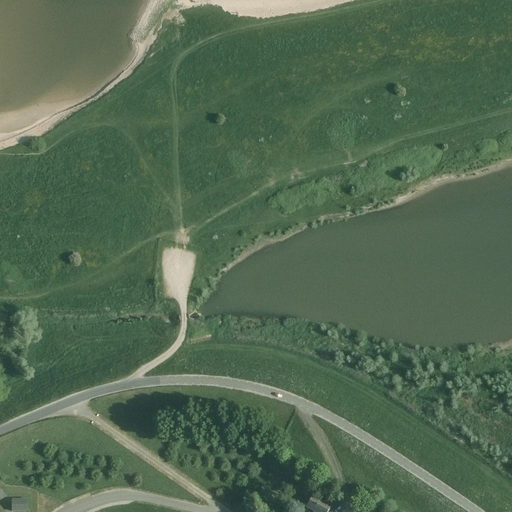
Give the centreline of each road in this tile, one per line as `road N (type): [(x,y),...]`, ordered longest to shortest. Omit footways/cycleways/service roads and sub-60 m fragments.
road 1 (tertiary): [(472,511),(370,439),(294,400),(244,384),(128,384)]
road 2 (unclassified): [(128,384),(182,341),(186,316),(177,285),(186,248)]
road 3 (tertiary): [(128,384),(0,430)]
